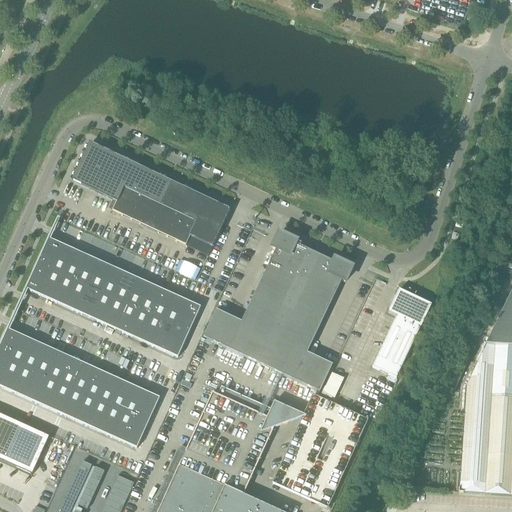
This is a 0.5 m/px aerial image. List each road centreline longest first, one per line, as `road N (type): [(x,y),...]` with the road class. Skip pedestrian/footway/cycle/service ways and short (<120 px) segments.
road 1 (unclassified): [(0,288),(69,135),(96,122),(409,261),(434,235),(487,59)]
road 2 (unclassified): [(487,59),(305,0)]
